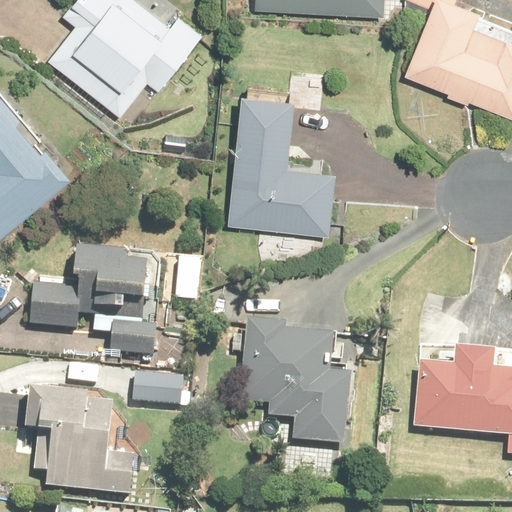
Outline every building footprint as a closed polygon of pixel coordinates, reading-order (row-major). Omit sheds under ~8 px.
[(145,38),(141,35),(133,45),(74,0),(51,0),(28,31),(25,35),(37,44),(10,79),(81,133),(107,99),(118,108),(121,110),(165,52),(153,43),(145,38)] [(348,38),(350,0),(220,0),(219,31),(337,37),(348,38)] [(483,15),(471,10),(456,4),(457,0),(405,0),(406,9),(406,10),(422,17),(434,10),(407,76),(511,118),(511,44),(477,30),(483,15)] [(264,126),(215,119),(212,119),(194,247),(224,251),(284,258),(295,260),(300,223),(303,198),(279,195),(256,192),(257,186),(259,171),(264,126)] [(0,229),(38,198),(27,184),(0,152),(0,229)] [(95,274),(70,273),(47,272),(46,298),(5,296),(5,304),(1,304),(0,313),(0,345),(45,348),(46,334),(63,335),(61,353),(79,354),(79,372),(88,373),(122,375),(123,348),(110,347),(112,316),(116,316),(118,288),(105,287),(95,274)] [(258,349),(246,348),(219,345),(218,359),(204,358),(202,373),(216,375),(210,425),(230,427),(242,429),(240,440),(266,442),(264,464),(317,469),(317,465),(325,398),(303,396),(306,361),(257,356),(258,349)] [(511,373),(496,372),(498,354),(488,353),(459,350),(457,368),(422,366),(416,428),(510,437),(509,455),(511,455),(511,373)] [(184,379),(138,377),(137,405),(182,407),(184,379)] [(25,504),(96,511),(109,511),(114,474),(90,472),(96,423),(71,420),(72,414),(11,407),(11,412),(7,443),(6,449),(18,450),(17,464),(16,469),(14,487),(27,489),(25,504)]
